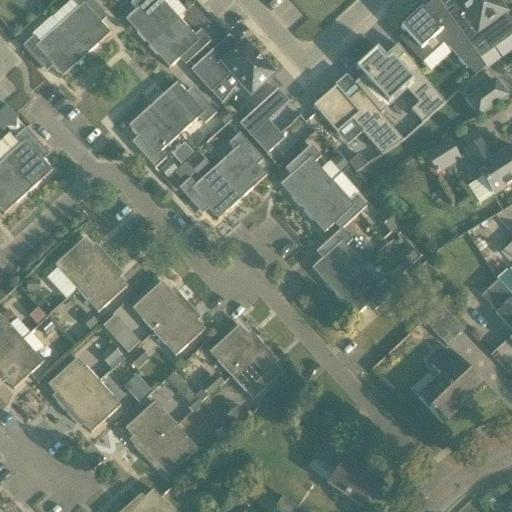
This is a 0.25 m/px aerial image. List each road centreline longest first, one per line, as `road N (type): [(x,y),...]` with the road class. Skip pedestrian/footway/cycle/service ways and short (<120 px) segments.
road 1 (residential): [(448,494),(270,292),(212,275),(119,180),(93,176)]
road 2 (residential): [(245,0),(303,67),(377,0)]
road 3 (residential): [(93,176),(0,260)]
